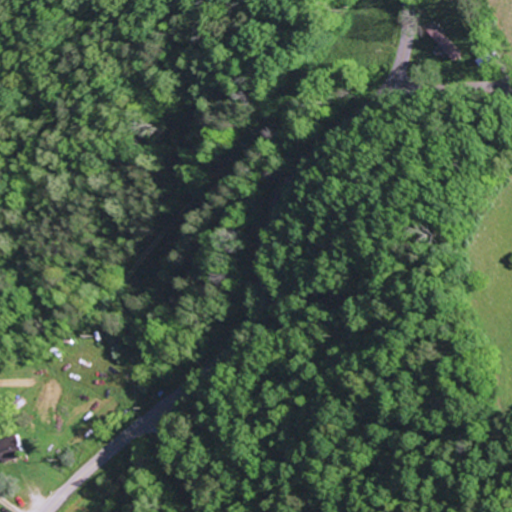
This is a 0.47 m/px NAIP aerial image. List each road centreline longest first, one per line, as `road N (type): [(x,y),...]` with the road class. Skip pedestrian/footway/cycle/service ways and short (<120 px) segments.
road 1 (tertiary): [(48,511),(236,338),(281,202),(394,77),(408,44),(412,0)]
road 2 (residential): [(377,101),(484,77),(511,83)]
